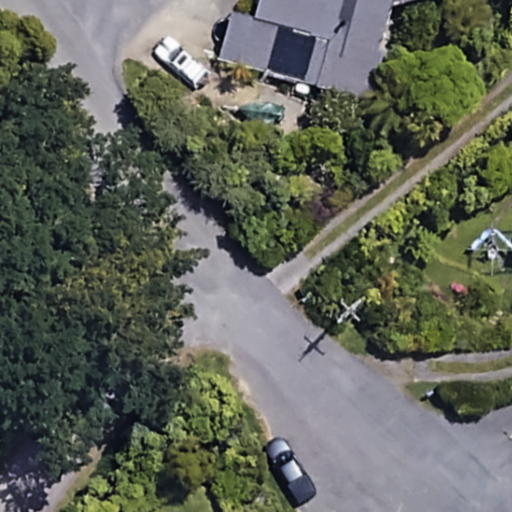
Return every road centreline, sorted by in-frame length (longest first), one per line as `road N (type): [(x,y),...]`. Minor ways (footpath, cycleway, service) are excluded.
road 1 (residential): [(459,497),(364,414),(284,306),(248,274),(187,244)]
road 2 (residential): [(0,456),(154,313),(187,244)]
road 3 (residential): [(187,244),(170,171),(55,0)]
